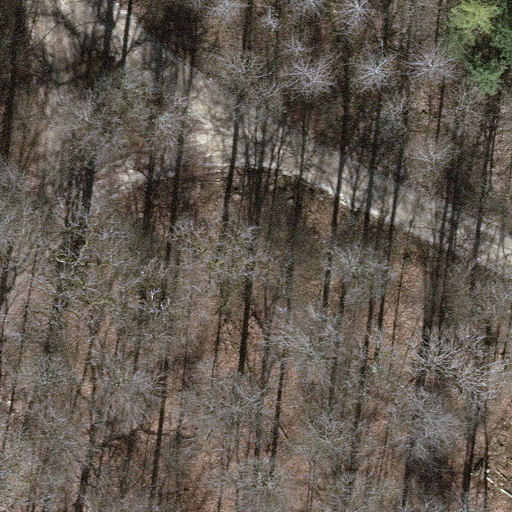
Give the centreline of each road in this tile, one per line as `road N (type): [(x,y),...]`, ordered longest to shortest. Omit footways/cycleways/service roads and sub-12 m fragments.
road 1 (track): [(117,0),(278,131),(511,242)]
road 2 (track): [(278,131),(57,212),(0,276)]
road 3 (track): [(71,0),(57,212)]
